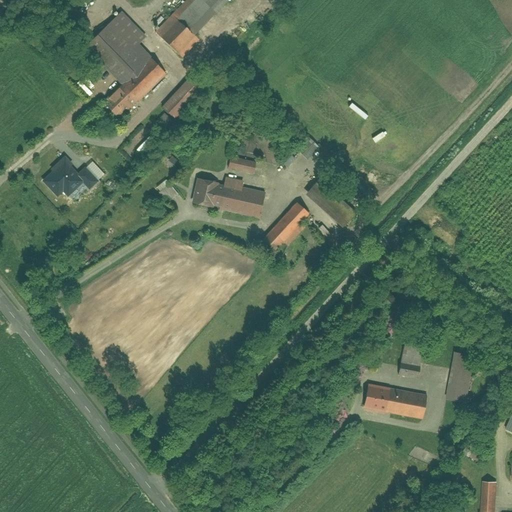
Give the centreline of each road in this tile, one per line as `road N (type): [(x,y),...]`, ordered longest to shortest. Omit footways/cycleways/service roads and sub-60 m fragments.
road 1 (track): [(154,493),(511,101)]
road 2 (track): [(0,179),(59,130),(103,140),(122,133),(183,68),(118,0)]
road 3 (tertiary): [(0,300),(168,511)]
road 4 (unknown): [(33,325),(68,289),(161,235)]
